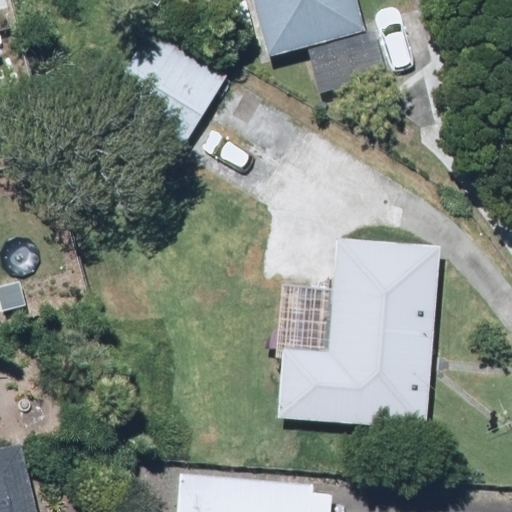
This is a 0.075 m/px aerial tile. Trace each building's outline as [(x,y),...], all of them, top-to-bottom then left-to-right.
[(248,0),(265,58),(356,32),(346,0),(248,0)] [(224,81),(146,32),(99,107),(177,156),(224,81)] [(273,354),(268,425),(420,435),(433,254),(330,247),(322,358),(273,354)] [(0,511),(26,511),(11,447),(0,449),(0,511)] [(173,481),(170,511),(304,511),(306,492),(173,481)]
